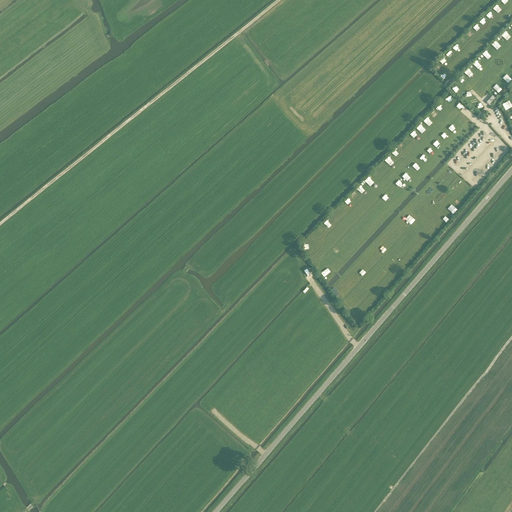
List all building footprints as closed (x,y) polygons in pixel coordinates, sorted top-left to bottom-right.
[(501,35),(507,41),(511,37),(505,31),(501,35)] [(495,41),(491,44),(496,50),(500,47),(495,41)] [(496,84),(493,87),(498,93),(502,90),(496,84)] [(496,98),(493,96),(487,102),(490,105),(496,98)] [(504,108),(511,103),(509,100),(502,104),(504,108)] [(391,154),(397,159),(401,155),(395,149),(391,154)] [(394,185),(400,190),(403,186),(397,181),(394,185)]
